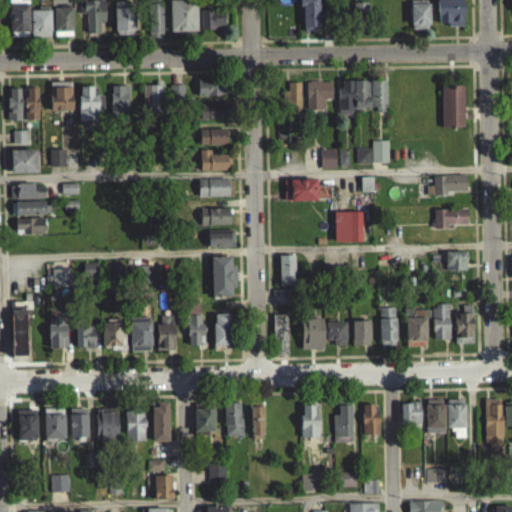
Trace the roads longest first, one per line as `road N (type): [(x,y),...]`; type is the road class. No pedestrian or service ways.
road 1 (residential): [(511,50),(0,61)]
road 2 (residential): [(511,369),(0,379)]
road 3 (residential): [(251,377),(249,0)]
road 4 (residential): [(495,370),(488,0)]
road 5 (residential): [(395,511),(393,377)]
road 6 (residential): [(186,511),(184,378)]
